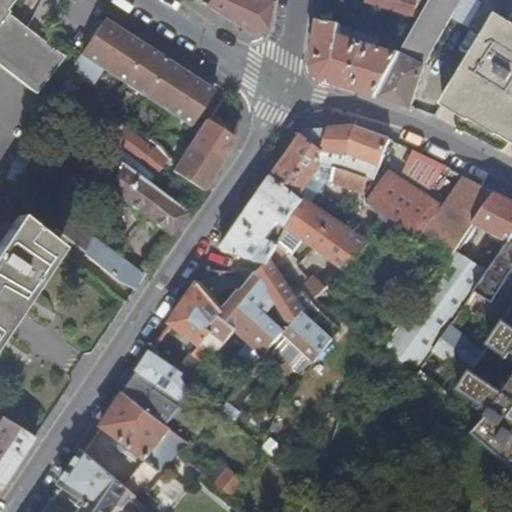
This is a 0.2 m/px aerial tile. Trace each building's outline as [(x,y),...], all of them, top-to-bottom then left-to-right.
[(65,57),(47,42),(6,11),(14,0),(0,0),(0,67),(35,95),(65,57)] [(209,0),(206,5),(254,37),(268,30),(271,0),(209,0)] [(418,0),(367,0),(367,1),(413,15),(418,0)] [(462,0),(430,0),(408,39),(400,55),(378,99),(407,108),(412,110),(426,67),(453,17),(454,17),(454,16),(462,0)] [(462,0),(454,16),(471,25),(483,1),(481,0),(462,0)] [(511,21),(498,13),(448,96),(476,113),(479,108),(507,125),(509,121),(511,122),(511,21)] [(342,25),(319,20),(312,68),(322,81),(350,90),(378,99),(400,55),(390,52),(376,47),(378,39),(341,28),(342,25)] [(101,25),(76,60),(98,74),(102,69),(191,127),(214,92),(126,34),(122,39),(101,25)] [(390,52),(400,55),(408,39),(395,35),(390,52)] [(91,85),(98,74),(76,60),(69,70),(91,85)] [(110,128),(120,137),(126,130),(128,127),(115,121),(110,128)] [(206,121),(192,142),(206,150),(201,158),(217,169),(231,148),(232,145),(226,141),(229,136),(206,121)] [(373,181),(389,141),(357,129),(329,130),(306,132),(303,135),(324,153),(319,161),(322,165),(347,170),(369,179),(369,180),(373,181)] [(115,143),(156,175),(166,162),(126,130),(120,137),(115,143)] [(331,183),(367,196),(369,180),(369,179),(347,170),(322,165),(319,161),(324,153),(303,135),(286,160),(273,177),(301,196),(317,172),(331,183)] [(192,142),(176,167),(173,173),(202,191),(210,179),(217,169),(201,158),(206,150),(192,142)] [(156,175),(115,143),(109,152),(150,184),(156,175)] [(109,190),(171,237),(187,213),(150,184),(109,152),(101,163),(116,177),(109,190)] [(417,156),(412,166),(439,180),(444,169),(426,161),(417,156)] [(280,221),(286,226),(306,200),(301,196),(273,177),(249,212),(222,249),(253,261),(268,265),(270,261),(278,245),(269,238),(280,221)] [(440,220),(425,244),(451,260),(453,258),(476,224),(497,194),(468,180),(440,220)] [(382,183),(366,206),(370,208),(388,220),(405,231),(425,244),(440,220),(382,183)] [(476,224),(511,243),(511,242),(511,202),(497,194),(476,224)] [(307,287),(317,299),(347,273),(370,245),(306,200),(286,226),(287,227),(278,245),(291,255),(303,240),(335,264),(307,287)] [(0,338),(32,290),(60,250),(17,217),(0,242),(0,338)] [(63,220),(57,232),(121,284),(135,289),(139,284),(144,276),(93,239),(93,237),(75,224),(73,228),(63,220)] [(399,240),(405,231),(388,220),(383,228),(399,240)] [(269,238),(278,245),(287,227),(286,226),(280,221),(269,238)] [(511,242),(511,243),(488,277),(478,291),(494,302),(511,274),(511,242)] [(488,277),(453,258),(451,260),(451,261),(381,356),(413,384),(421,373),(478,291),(488,277)] [(306,313),(270,261),(268,265),(260,276),(278,303),(287,318),(292,327),(304,315),(306,313)] [(285,335),(315,363),(333,339),(304,315),(292,327),(287,318),(278,327),(266,315),(278,303),(260,276),(256,275),(243,293),(241,292),(223,312),(225,314),(209,329),(226,343),(236,332),(249,343),(264,356),(265,357),(273,349),(285,335)] [(193,355),(207,366),(226,343),(209,329),(225,314),(223,312),(199,282),(171,324),(200,346),(193,355)] [(344,294),(335,304),(349,316),(358,306),(344,294)] [(278,327),(287,318),(278,303),(266,315),(278,327)] [(511,326),(505,323),(490,346),(511,360),(511,375),(502,391),(472,371),(460,390),(487,414),(470,433),(511,469),(511,326)] [(315,363),(285,335),(273,349),(302,375),(315,363)] [(258,370),(264,356),(249,343),(240,354),(258,370)] [(181,379),(183,376),(178,373),(151,354),(135,377),(124,394),(153,416),(165,399),(181,410),(182,408),(186,412),(193,403),(189,399),(191,396),(181,379)] [(207,366),(193,355),(178,373),(183,376),(190,381),(194,376),(200,381),(207,372),(210,369),(207,366)] [(219,383),(207,372),(200,381),(194,389),(206,399),(219,383)] [(453,399),(421,373),(413,384),(445,411),(453,399)] [(158,472),(184,440),(153,416),(124,394),(101,428),(158,472)] [(0,490),(19,461),(34,438),(0,416),(0,490)] [(233,446),(207,477),(228,496),(257,461),(244,450),(241,453),(233,446)] [(122,511),(135,496),(85,452),(62,486),(81,499),(76,506),(84,511),(83,511),(112,511),(116,507),(122,511)] [(164,511),(185,489),(169,473),(147,495),(164,511)] [(62,511),(51,503),(44,511),(62,511)]
